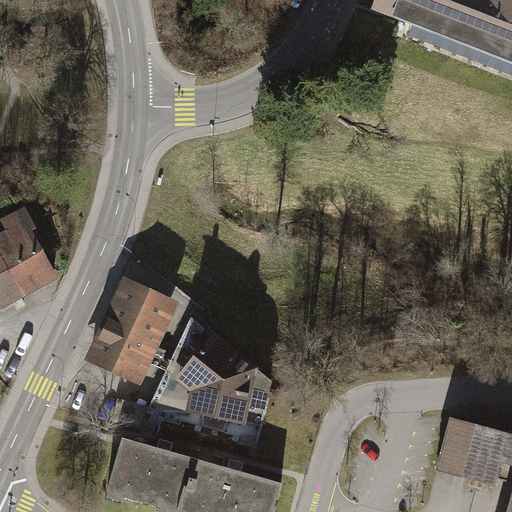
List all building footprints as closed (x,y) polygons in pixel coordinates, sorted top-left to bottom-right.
[(511,0),(374,0),(370,12),(511,64),(511,0)] [(8,234),(0,237),(0,256),(21,297),(55,279),(20,212),(2,222),(8,234)] [(0,307),(21,297),(0,256),(0,307)] [(175,308),(119,282),(85,357),(141,383),(175,308)] [(176,382),(190,392),(185,412),(242,424),(253,372),(201,333),(190,347),(197,353),(176,382)] [(511,463),(511,506),(510,511),(511,511),(511,438),(452,423),(439,470),(497,485),(504,461),(511,463)] [(181,511),(197,462),(123,439),(107,491),(175,511),(181,511)] [(272,511),(280,485),(197,462),(181,511),(272,511)]
